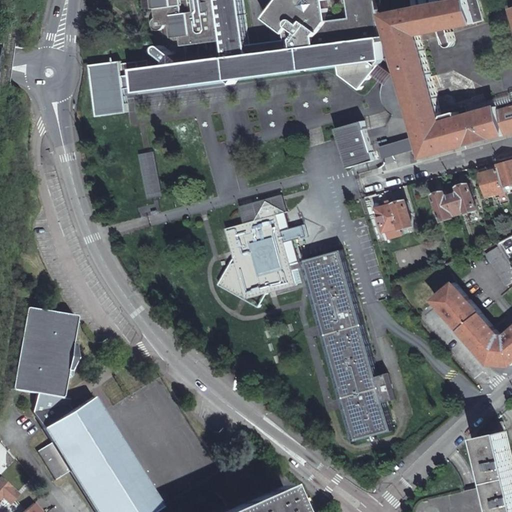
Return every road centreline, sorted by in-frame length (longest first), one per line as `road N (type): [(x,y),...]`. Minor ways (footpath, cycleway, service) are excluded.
road 1 (secondary): [(371,510),(170,353),(107,267),(66,157)]
road 2 (residential): [(503,390),(371,510)]
road 3 (residential): [(368,181),(511,143)]
road 4 (unknown): [(18,401),(18,437),(72,511)]
